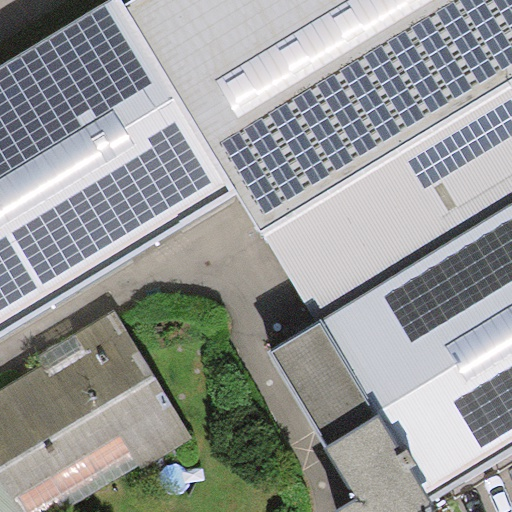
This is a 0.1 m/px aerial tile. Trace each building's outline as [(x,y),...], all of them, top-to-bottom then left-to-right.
[(257,224),(511,68),(511,0),(119,0),(122,6),(257,224)] [(122,6),(0,77),(0,342),(238,202),(122,6)] [(511,68),(257,224),(312,315),(495,204),(481,181),(511,162),(511,68)] [(312,315),(421,493),(511,438),(511,162),(481,181),(495,204),(312,315)] [(390,511),(421,493),(312,315),(268,342),(355,485),(327,502),(333,511),(390,511)] [(0,475),(22,511),(54,511),(181,434),(142,371),(150,366),(121,321),(76,349),(79,353),(0,401),(0,475)] [(0,511),(22,511),(0,475),(0,511)]
